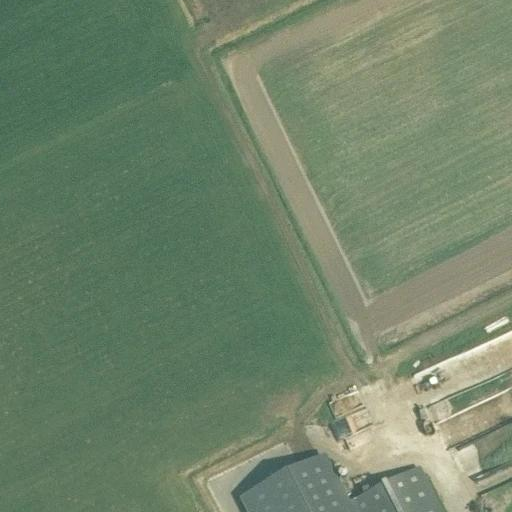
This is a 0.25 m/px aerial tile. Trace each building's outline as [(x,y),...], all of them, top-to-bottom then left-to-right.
[(363,398),(376,391),(368,375),(355,382),(363,398)] [(393,385),(370,394),(382,424),(405,415),(401,405),(428,394),(423,381),(395,392),(393,385)] [(363,416),(370,431),(379,426),(373,412),(363,416)] [(476,482),(511,465),(511,433),(464,455),(476,482)] [(358,492),(380,483),(370,460),(360,464),(358,457),(345,462),(358,492)] [(441,511),(420,470),(346,507),(347,511),(441,511)] [(338,511),(337,510),(335,507),(330,503),(326,501),(320,499),(314,499),(308,499),(304,501),(299,503),(294,507),(290,511),(338,511)]
